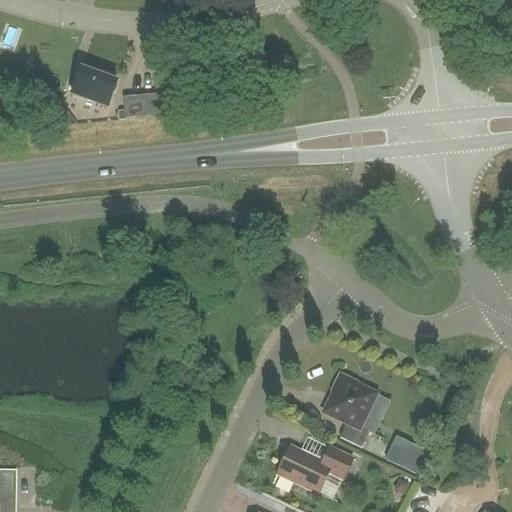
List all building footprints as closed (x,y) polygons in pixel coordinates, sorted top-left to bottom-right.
[(106,109),(117,83),(80,68),(69,94),(106,109)] [(334,394),(324,413),(347,424),(340,439),(362,449),(369,433),(360,429),(376,395),(356,386),(357,384),(340,375),(331,393),(334,394)] [(418,469),(423,450),(397,442),(391,462),(418,469)] [(290,448),(277,476),(318,495),(327,477),(342,483),(353,459),(329,448),(322,463),(290,448)] [(0,474),(0,499),(13,500),(13,509),(14,509),(15,475),(0,474)]
